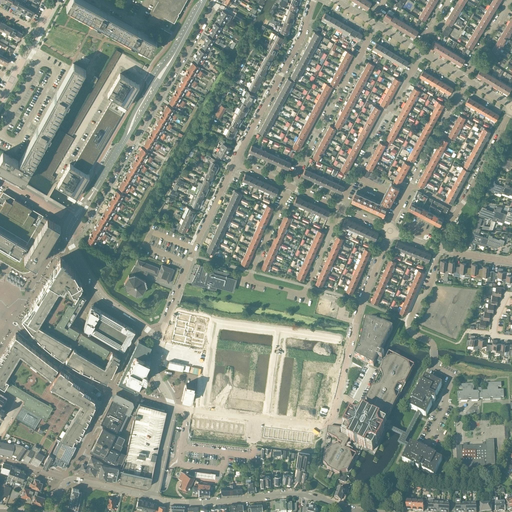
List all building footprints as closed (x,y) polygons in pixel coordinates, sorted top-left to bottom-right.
[(15,9),(19,2),(15,0),(12,0),(10,5),(12,6),(11,7),(15,9)] [(69,0),(67,6),(97,23),(103,11),(99,8),(83,0),(69,0)] [(157,42),(164,46),(171,33),(160,27),(165,17),(171,20),(172,20),(174,22),(178,14),(178,13),(179,11),(180,12),(185,0),(158,0),(145,24),(162,34),(157,42)] [(366,0),(363,6),(368,9),(372,2),(368,0),(366,0)] [(492,0),(490,4),(496,8),(499,3),(494,0),(492,0)] [(425,7),(431,10),(434,5),(428,1),(425,7)] [(458,1),(454,6),(461,10),(464,5),(458,1)] [(21,11),(24,4),(19,2),(15,9),(18,11),(19,10),(21,11)] [(291,3),(288,9),(296,12),(298,8),(296,8),(297,6),(291,3)] [(22,13),(25,15),(29,7),(24,4),(21,11),(22,11),(22,13)] [(487,10),(493,13),(496,8),(490,4),(487,10)] [(454,6),(451,11),(457,15),(461,10),(454,6)] [(25,15),(29,17),(29,15),(31,16),(35,10),(29,7),(25,15)] [(422,12),(428,15),(431,10),(425,7),(422,12)] [(219,15),(226,19),(229,14),(222,10),(219,15)] [(484,15),(490,18),(493,13),(487,10),(484,15)] [(97,23),(96,24),(100,26),(101,25),(100,25),(107,13),(103,11),(97,23)] [(448,16),(454,20),(457,15),(451,11),(448,16)] [(383,18),(389,22),(393,15),(387,12),(383,18)] [(419,17),(425,20),(428,15),(422,12),(419,17)] [(107,13),(100,25),(101,25),(110,30),(130,41),(131,41),(137,29),(133,27),(110,14),(107,13)] [(321,19),(327,22),(330,16),(325,13),(321,19)] [(216,20),(223,24),(226,19),(219,15),(216,20)] [(286,15),(284,20),(292,23),(294,19),(292,19),(293,17),(286,15)] [(389,22),(394,25),(398,18),(393,15),(389,22)] [(481,20),(487,23),(490,18),(484,15),(481,20)] [(327,22),(332,25),(336,19),(330,16),(327,22)] [(445,22),(451,25),(454,20),(448,16),(445,22)] [(394,25),(399,28),(403,21),(398,18),(394,25)] [(332,25),(337,28),(341,22),(336,19),(332,25)] [(478,25),(484,28),(487,23),(481,20),(478,25)] [(399,28),(404,31),(408,24),(403,21),(399,28)] [(337,28),(342,31),(346,25),(341,22),(337,28)] [(212,28),(218,32),(221,27),(215,23),(212,28)] [(6,32),(8,33),(12,27),(10,26),(6,24),(2,32),(6,34),(6,32)] [(404,31),(409,34),(413,27),(408,24),(404,31)] [(342,31),(348,34),(351,28),(346,25),(342,31)] [(475,30),(481,33),(484,28),(478,25),(475,30)] [(286,35),(288,35),(290,31),(288,30),(289,28),(282,26),(280,32),(286,34),(286,35)] [(9,36),(13,37),(17,30),(14,28),(13,28),(12,27),(8,33),(10,34),(9,36)] [(409,34),(415,37),(419,31),(413,27),(409,34)] [(209,33),(215,37),(218,32),(212,28),(209,33)] [(348,34),(353,37),(357,31),(351,28),(348,34)] [(130,41),(130,42),(134,45),(135,43),(134,43),(141,31),(137,29),(131,41),(130,41)] [(13,37),(16,39),(17,38),(19,39),(22,33),(20,32),(21,32),(17,30),(13,37)] [(472,35),(478,38),(481,33),(475,30),(472,35)] [(501,35),(507,38),(510,33),(504,30),(501,35)] [(141,31),(134,43),(135,43),(150,51),(156,40),(144,33),(141,31)] [(353,37),(358,41),(362,34),(357,31),(353,37)] [(311,37),(318,41),(321,35),(314,32),(311,37)] [(274,33),(271,38),(282,44),(284,40),(282,39),(283,37),(274,33)] [(469,40),(475,43),(478,38),(472,35),(469,40)] [(498,40),(504,43),(507,38),(501,35),(498,40)] [(204,41),(210,45),(213,40),(207,36),(204,41)] [(308,43),(315,47),(318,41),(311,37),(308,43)] [(269,44),(271,45),(277,48),(278,47),(280,47),(282,44),(271,38),(269,44)] [(430,47),(435,50),(439,43),(434,40),(430,47)] [(466,45),(472,49),(475,43),(469,40),(466,45)] [(495,45),(501,48),(504,43),(498,40),(495,45)] [(201,46),(207,50),(210,45),(204,41),(201,46)] [(305,49),(312,52),(315,47),(308,43),(305,49)] [(372,49),(378,52),(381,46),(376,43),(372,49)] [(435,50),(441,53),(445,46),(439,43),(435,50)] [(271,45),(268,50),(276,54),(278,51),(276,50),(277,48),(271,45)] [(492,50),(498,54),(501,48),(495,45),(492,50)] [(378,52),(383,55),(387,49),(381,46),(378,52)] [(441,53),(446,56),(450,49),(445,46),(441,53)] [(197,54),(203,58),(206,53),(200,49),(197,54)] [(302,54),(309,58),(312,52),(305,49),(302,54)] [(383,55),(388,58),(392,52),(387,49),(383,55)] [(446,56),(451,59),(455,53),(450,49),(446,56)] [(268,50),(266,56),(272,59),(273,57),(274,58),(276,54),(268,50)] [(344,56),(350,59),(353,54),(350,53),(350,52),(349,52),(347,51),(344,50),(342,55),(344,56)] [(388,58),(393,61),(397,55),(392,52),(388,58)] [(451,59),(456,62),(460,56),(455,53),(451,59)] [(194,59),(200,63),(203,58),(197,54),(194,59)] [(299,60),(306,63),(309,58),(302,54),(299,60)] [(393,61),(399,64),(402,58),(397,55),(393,61)] [(0,61),(0,63),(2,65),(3,64),(5,65),(8,59),(3,56),(0,61)] [(266,56),(263,61),(270,65),(272,62),(271,61),(272,59),(266,56)] [(341,62),(347,65),(350,59),(344,56),(341,62)] [(456,62),(461,66),(465,59),(460,56),(456,62)] [(399,64),(404,67),(408,61),(402,58),(399,64)] [(296,65),(303,69),(306,63),(299,60),(296,65)] [(263,61),(260,66),(266,70),(267,68),(268,69),(270,65),(263,61)] [(365,67),(371,70),(374,64),(371,63),(371,62),(370,63),(368,61),(365,67)] [(189,67),(196,71),(199,66),(192,62),(189,67)] [(338,67),(344,70),(347,65),(341,62),(338,67)] [(58,90),(56,93),(68,100),(85,70),(73,63),(58,90)] [(293,71),(300,75),(303,69),(296,65),(293,71)] [(260,66),(257,72),(265,76),(266,72),(265,71),(266,70),(260,66)] [(186,72),(193,76),(196,71),(189,67),(186,72)] [(335,72),(341,75),(344,70),(338,67),(335,72)] [(362,72),(368,75),(371,70),(365,67),(362,72)] [(477,75),(482,78),(486,71),(481,68),(477,75)] [(420,76),(425,79),(428,73),(423,70),(420,76)] [(290,77),(297,80),(300,75),(293,71),(290,77)] [(482,78),(487,81),(491,75),(486,71),(482,78)] [(183,77),(190,81),(193,76),(186,72),(183,77)] [(257,72),(254,77),(260,80),(261,78),(263,79),(265,76),(257,72)] [(333,77),(338,81),(341,75),(335,72),(333,77)] [(359,77),(365,80),(368,75),(362,72),(359,77)] [(87,174),(139,85),(120,73),(107,94),(113,97),(73,166),(69,164),(57,184),(77,196),(89,175),(87,174)] [(425,79),(430,82),(433,76),(428,73),(425,79)] [(487,81),(492,84),(497,78),(491,75),(487,81)] [(430,82),(435,85),(438,79),(433,76),(430,82)] [(180,82),(187,86),(190,81),(183,77),(180,82)] [(254,77),(251,82),(259,86),(261,83),(259,82),(260,80),(254,77)] [(333,85),(336,86),(338,81),(333,77),(330,83),(332,84),(333,85)] [(357,83),(362,86),(365,80),(359,77),(357,83)] [(394,77),(391,83),(397,86),(400,80),(394,77)] [(284,83),(291,87),(294,81),(287,78),(284,83)] [(492,84),(498,88),(502,81),(497,78),(492,84)] [(435,85),(440,88),(443,82),(438,79),(435,85)] [(498,88),(503,91),(507,84),(502,81),(498,88)] [(177,87),(184,91),(187,86),(180,82),(177,87)] [(248,88),(254,91),(255,89),(257,90),(259,86),(251,82),(248,88)] [(440,88),(445,91),(448,85),(443,82),(440,88)] [(282,88),(288,92),(291,87),(284,83),(282,88)] [(323,89),(329,92),(332,86),(330,85),(329,84),(329,85),(326,83),(323,89)] [(354,88),(360,91),(362,86),(357,83),(354,88)] [(391,83),(388,88),(394,91),(397,86),(391,83)] [(503,91),(508,94),(511,87),(507,84),(503,91)] [(445,91),(450,94),(454,88),(448,85),(445,91)] [(174,92),(181,96),(184,91),(177,87),(174,92)] [(411,92),(417,95),(420,90),(414,87),(411,92)] [(279,94),(285,97),(288,92),(282,88),(279,94)] [(351,93),(357,96),(360,91),(354,88),(351,93)] [(388,88),(386,93),(391,96),(394,91),(388,88)] [(321,94),(326,97),(329,92),(323,89),(321,94)] [(243,96),(245,97),(253,101),(255,98),(253,97),(254,95),(248,92),(249,91),(246,90),(243,96)] [(171,97),(178,101),(181,96),(174,92),(171,97)] [(408,97),(414,101),(417,95),(411,92),(408,97)] [(56,93),(54,97),(66,103),(66,104),(67,104),(70,100),(68,100),(56,93)] [(348,99),(354,102),(357,96),(351,93),(348,99)] [(386,93),(383,98),(389,102),(391,96),(386,93)] [(276,99),(282,103),(285,97),(279,94),(276,99)] [(318,99),(324,102),(326,97),(321,94),(318,99)] [(39,124),(37,127),(50,134),(50,133),(66,104),(66,103),(54,97),(52,101),(39,124)] [(168,102),(175,106),(178,101),(171,97),(168,102)] [(245,97),(242,103),(248,106),(249,104),(251,105),(253,101),(245,97)] [(406,102),(412,106),(414,101),(408,97),(406,102)] [(465,103),(471,106),(474,100),(469,97),(465,103)] [(379,106),(381,107),(382,105),(383,106),(386,107),(389,102),(383,98),(379,106)] [(273,105),(279,108),(282,103),(276,99),(273,105)] [(315,104),(321,108),(324,102),(318,99),(315,104)] [(345,104),(351,107),(354,102),(348,99),(345,104)] [(471,106),(476,109),(479,103),(474,100),(471,106)] [(240,101),(237,107),(247,112),(249,108),(247,108),(248,106),(242,103),(240,101)] [(438,101),(436,106),(442,110),(444,105),(438,101)] [(403,107),(409,111),(412,106),(406,102),(403,107)] [(476,109),(481,112),(484,106),(479,103),(476,109)] [(312,110),(318,113),(321,108),(315,104),(312,110)] [(343,109),(348,112),(351,107),(345,104),(343,109)] [(164,110),(171,114),(174,109),(167,105),(164,110)] [(270,110),(276,113),(279,108),(273,105),(270,110)] [(371,111),(377,114),(380,109),(378,107),(377,107),(374,106),(371,111)] [(436,106),(433,112),(439,115),(442,110),(436,106)] [(481,112),(486,115),(489,109),(484,106),(481,112)] [(237,113),(243,116),(244,115),(245,115),(247,112),(237,107),(234,112),(237,113)] [(400,113),(406,116),(409,111),(403,107),(400,113)] [(340,114),(346,117),(348,112),(343,109),(340,114)] [(486,115),(491,118),(494,112),(489,109),(486,115)] [(161,115),(168,119),(171,114),(164,110),(161,115)] [(267,115),(273,119),(276,113),(270,110),(267,115)] [(309,115),(315,118),(318,113),(312,110),(309,115)] [(369,116),(374,119),(377,114),(371,111),(369,116)] [(433,112),(430,117),(436,120),(439,115),(433,112)] [(491,118),(496,121),(499,115),(494,112),(491,118)] [(237,113),(234,119),(241,123),(243,119),(242,118),(243,116),(237,113)] [(397,118),(403,121),(406,116),(400,113),(397,118)] [(337,120),(343,123),(346,117),(340,114),(337,120)] [(457,120),(463,123),(466,118),(460,114),(457,120)] [(158,120),(165,124),(168,119),(161,115),(158,120)] [(264,121),(271,124),(273,119),(267,115),(264,121)] [(306,120),(312,123),(315,118),(309,115),(306,120)] [(366,122),(372,125),(374,119),(369,116),(366,122)] [(430,117),(427,122),(433,125),(436,120),(430,117)] [(395,123),(401,126),(403,121),(397,118),(395,123)] [(234,119),(231,124),(237,127),(238,125),(239,126),(241,123),(234,119)] [(155,125),(162,129),(165,124),(158,120),(155,125)] [(304,126),(309,129),(312,123),(306,120),(304,126)] [(337,127),(340,128),(343,123),(337,120),(334,125),(337,126),(336,127),(337,127)] [(454,125),(460,128),(463,123),(457,120),(454,125)] [(261,126),(268,130),(271,124),(264,121),(261,126)] [(363,127),(369,130),(372,125),(366,122),(363,127)] [(427,122),(424,127),(431,130),(433,125),(427,122)] [(392,128),(398,131),(401,126),(395,123),(392,128)] [(231,124),(228,129),(236,133),(238,130),(236,129),(237,127),(231,124)] [(152,130),(159,134),(162,129),(155,125),(152,130)] [(327,130),(332,134),(335,128),(333,127),(332,126),(330,125),(327,130)] [(451,130),(457,133),(460,128),(454,125),(451,130)] [(258,132),(265,135),(268,130),(261,126),(258,132)] [(301,131),(307,134),(309,129),(304,126),(301,131)] [(37,127),(36,131),(48,137),(47,137),(49,138),(51,134),(50,133),(50,134),(37,127)] [(360,132),(366,135),(369,130),(363,127),(360,132)] [(424,127),(422,132),(428,135),(431,130),(424,127)] [(389,133),(395,136),(398,131),(392,128),(389,133)] [(481,133),(488,137),(491,131),(484,128),(481,133)] [(52,175),(74,138),(59,129),(35,171),(49,179),(52,175)] [(225,135),(231,138),(232,136),(234,137),(236,133),(228,129),(225,135)] [(149,135),(156,139),(159,134),(152,130),(149,135)] [(324,136),(330,139),(332,134),(327,130),(324,136)] [(448,135),(454,138),(457,133),(451,130),(448,135)] [(19,161),(31,167),(47,137),(48,137),(36,131),(33,135),(19,161)] [(298,136),(304,139),(307,134),(301,131),(298,136)] [(357,137),(363,141),(366,135),(360,132),(357,137)] [(422,132),(419,137),(425,140),(428,135),(422,132)] [(386,138),(392,142),(395,136),(389,133),(386,138)] [(478,138),(485,142),(488,137),(481,133),(478,138)] [(146,140),(153,144),(156,139),(149,135),(146,140)] [(295,142),(301,145),(304,139),(298,136),(295,142)] [(321,141),(327,144),(330,139),(324,136),(321,141)] [(354,143),(360,146),(363,141),(357,137),(354,143)] [(419,137),(416,142),(422,145),(425,140),(419,137)] [(439,143),(445,146),(449,138),(447,137),(446,140),(442,138),(439,143)] [(219,148),(228,152),(231,147),(226,144),(227,142),(221,138),(220,141),(217,147),(219,148)] [(475,144),(482,147),(485,142),(478,138),(475,144)] [(143,145),(150,149),(153,144),(146,140),(143,145)] [(318,146),(324,149),(327,144),(321,141),(318,146)] [(377,146),(383,150),(387,142),(385,141),(384,143),(380,141),(377,146)] [(296,149),(298,150),(301,145),(295,142),(292,147),(295,148),(295,149),(296,149)] [(416,142),(413,147),(420,151),(422,145),(416,142)] [(351,148),(357,151),(360,146),(354,143),(351,148)] [(436,148),(442,151),(445,146),(439,143),(436,148)] [(473,149),(479,153),(482,147),(475,144),(473,149)] [(248,151),(254,154),(257,147),(251,145),(248,151)] [(315,152),(321,155),(324,149),(318,146),(315,152)] [(374,152),(380,155),(383,150),(377,146),(374,152)] [(254,154),(260,156),(263,150),(257,147),(254,154)] [(413,147),(411,152),(417,156),(420,151),(413,147)] [(139,153),(146,157),(149,152),(142,148),(139,153)] [(213,155),(218,158),(220,156),(225,158),(228,152),(219,148),(216,154),(214,152),(213,155)] [(349,153),(354,156),(357,151),(351,148),(349,153)] [(434,153),(440,156),(442,151),(436,148),(434,153)] [(470,154),(476,158),(479,153),(473,149),(470,154)] [(260,156),(265,159),(268,152),(263,150),(260,156)] [(265,159),(271,161),(274,155),(268,152),(265,159)] [(316,159),(318,160),(321,155),(315,152),(312,157),(315,158),(315,159),(316,159)] [(371,157),(377,160),(380,155),(374,152),(371,157)] [(407,160),(409,161),(410,159),(414,161),(417,156),(411,152),(407,160)] [(3,153),(0,157),(0,167),(24,181),(26,177),(31,168),(31,167),(19,161),(3,153)] [(136,158),(143,162),(146,157),(139,153),(136,158)] [(346,159),(352,162),(354,156),(349,153),(346,159)] [(431,158),(437,161),(440,156),(434,153),(431,158)] [(467,160),(473,163),(476,158),(470,154),(467,160)] [(271,161),(277,164),(279,157),(274,155),(271,161)] [(510,169),(511,166),(511,163),(511,160),(503,158),(503,157),(500,155),(496,165),(500,166),(500,165),(510,168),(510,169)] [(212,161),(209,166),(217,170),(219,166),(217,166),(218,164),(217,163),(218,160),(211,157),(209,160),(212,161)] [(277,164),(282,166),(285,160),(279,157),(277,164)] [(369,162),(375,165),(377,160),(371,157),(369,162)] [(133,163),(140,167),(143,162),(136,158),(133,163)] [(428,163),(434,167),(437,161),(431,158),(428,163)] [(343,164),(349,167),(352,162),(346,159),(343,164)] [(282,166),(288,169),(291,162),(285,160),(282,166)] [(464,165),(470,169),(473,163),(467,160),(464,165)] [(196,161),(195,164),(196,164),(195,166),(198,168),(201,170),(202,167),(203,164),(196,161)] [(401,166),(408,170),(410,164),(404,161),(401,166)] [(366,167),(372,170),(375,165),(369,162),(366,167)] [(130,168),(137,172),(140,167),(133,163),(130,168)] [(425,168),(431,172),(434,167),(428,163),(425,168)] [(343,171),(346,172),(349,167),(343,164),(340,169),(342,171),(343,171)] [(209,166),(207,172),(213,175),(214,173),(215,174),(217,170),(209,166)] [(399,171),(405,175),(408,170),(401,166),(399,171)] [(460,172),(467,176),(470,171),(463,167),(460,172)] [(127,173),(134,177),(137,172),(130,168),(127,173)] [(423,173),(429,177),(431,172),(425,168),(423,173)] [(302,175),(308,178),(311,171),(305,169),(302,175)] [(308,178),(313,180),(316,174),(311,171),(308,178)] [(396,177),(402,180),(405,175),(399,171),(396,177)] [(207,172),(204,177),(212,181),(214,177),(212,177),(213,175),(207,172)] [(457,178),(464,181),(467,176),(460,172),(457,178)] [(124,178),(131,182),(134,177),(127,173),(124,178)] [(242,180),(248,183),(251,176),(245,173),(242,180)] [(420,179),(426,182),(429,177),(423,173),(420,179)] [(313,180),(319,183),(322,176),(316,174),(313,180)] [(248,183),(253,185),(256,178),(251,176),(248,183)] [(319,183),(324,185),(327,179),(322,176),(319,183)] [(204,177),(202,183),(208,186),(209,184),(210,185),(212,181),(204,177)] [(393,182),(399,185),(402,180),(396,177),(393,182)] [(121,183),(128,187),(131,182),(124,178),(121,183)] [(253,185),(259,188),(262,181),(256,178),(253,185)] [(454,183),(461,187),(464,181),(457,178),(454,183)] [(324,185),(330,188),(333,181),(327,179),(324,185)] [(417,184),(423,187),(426,182),(420,179),(417,184)] [(259,188),(264,190),(267,183),(262,181),(259,188)] [(330,188),(335,190),(338,184),(333,181),(330,188)] [(501,195),(502,192),(502,191),(504,187),(494,183),(494,182),(491,181),(487,190),(491,191),(491,190),(501,194),(501,195)] [(118,188),(125,192),(128,187),(121,183),(118,188)] [(202,183),(199,188),(207,192),(209,188),(207,188),(208,186),(202,183)] [(264,190),(270,193),(273,186),(267,183),(264,190)] [(352,200),(384,215),(388,206),(386,206),(388,204),(390,205),(400,188),(391,183),(380,202),(356,191),(352,200)] [(451,188),(458,192),(461,187),(454,183),(451,188)] [(511,187),(508,186),(508,184),(505,183),(504,187),(502,191),(502,192),(511,194),(511,187)] [(335,190),(341,193),(344,186),(338,184),(335,190)] [(270,193),(275,195),(278,188),(273,186),(270,193)] [(199,188),(197,194),(203,197),(204,195),(205,195),(207,192),(199,188)] [(449,194),(455,197),(458,192),(451,188),(449,194)] [(113,196),(120,200),(123,195),(116,190),(113,196)] [(232,195),(239,199),(241,193),(234,190),(232,195)] [(0,259),(12,267),(20,254),(19,254),(25,244),(25,245),(43,216),(43,215),(31,208),(15,198),(3,191),(0,196),(0,259)] [(408,208),(413,211),(422,195),(421,194),(422,193),(417,191),(408,208)] [(194,193),(192,198),(202,203),(203,199),(202,198),(203,197),(197,194),(194,193)] [(419,214),(422,207),(428,196),(424,194),(423,195),(422,195),(413,211),(419,214)] [(446,199),(452,203),(455,197),(449,194),(446,199)] [(229,201),(236,204),(239,199),(232,195),(229,201)] [(110,201),(117,205),(120,200),(113,196),(110,201)] [(293,203),(299,206),(302,199),(296,196),(293,203)] [(189,204),(198,208),(199,206),(200,206),(202,203),(192,198),(189,204)] [(299,206),(304,208),(307,201),(302,199),(299,206)] [(107,206),(114,210),(117,205),(110,201),(107,206)] [(227,206),(234,210),(236,204),(229,201),(227,206)] [(304,208),(310,211),(313,204),(307,201),(304,208)] [(429,219),(435,222),(444,205),(439,202),(437,205),(436,207),(429,219)] [(264,210),(271,213),(273,207),(267,204),(264,210)] [(310,211),(315,213),(319,206),(313,204),(310,211)] [(424,216),(429,219),(436,207),(431,204),(428,210),(424,216)] [(435,222),(440,225),(444,218),(449,208),(444,205),(435,222)] [(105,211),(112,215),(114,210),(107,206),(105,211)] [(224,212),(231,215),(234,210),(227,206),(224,212)] [(315,213),(321,215),(324,209),(319,206),(315,213)] [(482,206),(479,215),(482,216),(482,215),(492,219),(492,220),(493,217),(496,209),(494,208),(493,211),(485,208),(485,207),(482,206)] [(493,217),(492,220),(495,221),(496,219),(504,222),(505,219),(507,214),(500,211),(502,207),(497,206),(496,209),(493,217)] [(188,207),(186,213),(194,217),(195,213),(194,212),(195,210),(188,207)] [(419,214),(424,216),(428,210),(422,207),(419,214)] [(321,215),(327,218),(330,211),(324,209),(321,215)] [(262,215),(268,218),(271,213),(264,210),(262,215)] [(102,216),(109,220),(112,215),(105,211),(102,216)] [(222,217),(229,221),(231,215),(224,212),(222,217)] [(186,213),(183,219),(190,221),(190,220),(192,220),(194,217),(186,213)] [(282,220),(288,223),(291,217),(284,214),(282,220)] [(260,220),(266,223),(268,218),(262,215),(260,220)] [(36,264),(59,224),(47,217),(47,218),(43,216),(25,245),(25,244),(19,254),(20,254),(12,267),(19,270),(21,272),(25,272),(28,271),(31,269),(34,267),(35,264),(36,264)] [(99,221),(106,225),(109,220),(102,216),(99,221)] [(219,223),(226,226),(229,221),(222,217),(219,223)] [(342,225),(348,228),(351,221),(345,218),(342,225)] [(181,224),(189,228),(190,224),(189,223),(190,221),(183,219),(181,224)] [(257,226),(264,229),(266,223),(260,220),(257,226)] [(280,225),(286,228),(288,223),(282,220),(280,225)] [(96,225),(103,230),(106,225),(99,221),(96,225)] [(348,228),(353,230),(357,223),(351,221),(348,228)] [(176,228),(184,233),(185,231),(187,231),(189,228),(181,224),(178,223),(176,228)] [(217,228),(224,232),(226,226),(219,223),(217,228)] [(353,230),(359,232),(362,226),(357,223),(353,230)] [(93,230),(100,235),(103,230),(96,225),(93,230)] [(277,230),(284,233),(286,228),(280,225),(277,230)] [(255,231),(261,234),(264,229),(257,226),(255,231)] [(359,232),(365,235),(368,228),(362,226),(359,232)] [(214,234),(221,237),(224,232),(217,228),(214,234)] [(365,235),(370,237),(373,231),(368,228),(365,235)] [(315,235),(322,238),(324,232),(318,229),(315,235)] [(90,235),(97,240),(100,235),(93,230),(90,235)] [(275,236),(281,239),(284,233),(277,230),(275,236)] [(253,236),(259,239),(261,234),(255,231),(253,236)] [(370,237),(376,240),(379,233),(373,231),(370,237)] [(473,232),(470,241),(475,243),(475,241),(486,245),(485,246),(486,246),(486,244),(487,243),(488,238),(478,234),(478,233),(473,232)] [(211,239),(219,243),(221,237),(214,234),(211,239)] [(87,241),(94,245),(97,240),(90,235),(87,241)] [(313,240),(319,243),(322,238),(315,235),(313,240)] [(335,241),(341,244),(344,238),(337,235),(335,241)] [(487,243),(486,244),(497,248),(499,244),(502,246),(504,240),(500,239),(500,240),(492,237),(492,236),(489,235),(488,238),(487,243)] [(250,242),(257,244),(259,239),(253,236),(250,242)] [(273,241),(279,244),(281,239),(275,236),(273,241)] [(209,245),(216,248),(219,243),(211,239),(209,245)] [(310,245),(317,248),(319,243),(313,240),(310,245)] [(270,246),(277,249),(279,244),(273,241),(270,246)] [(332,246),(339,249),(341,244),(335,241),(332,246)] [(395,248),(400,250),(403,243),(397,241),(395,248)] [(248,247),(254,250),(257,244),(250,242),(248,247)] [(400,250),(406,252),(409,245),(403,243),(400,250)] [(210,256),(212,257),(216,248),(209,245),(206,250),(211,253),(210,256)] [(308,251),(314,253),(317,248),(310,245),(308,251)] [(406,252),(412,254),(414,247),(409,245),(406,252)] [(268,252),(274,255),(277,249),(270,246),(268,252)] [(330,251),(336,254),(339,249),(332,246),(330,251)] [(246,252),(252,255),(254,250),(248,247),(246,252)] [(412,254),(417,256),(420,250),(414,247),(412,254)] [(363,253),(369,256),(371,251),(365,248),(363,253)] [(417,256),(423,259),(426,252),(420,250),(417,256)] [(306,256),(312,259),(314,253),(308,251),(306,256)] [(328,257),(334,259),(336,254),(330,251),(328,257)] [(243,258),(250,260),(252,255),(246,252),(243,258)] [(266,257),(272,260),(274,255),(268,252),(266,257)] [(423,259),(429,261),(432,254),(426,252),(423,259)] [(360,259),(367,261),(369,256),(363,253),(360,259)] [(303,261),(310,264),(312,259),(306,256),(303,261)] [(263,262),(270,265),(272,260),(266,257),(263,262)] [(325,262),(332,265),(334,259),(328,257),(325,262)] [(0,452),(0,453),(6,454),(12,455),(15,456),(20,458),(23,459),(23,458),(28,461),(28,459),(37,465),(38,463),(43,466),(46,459),(46,460),(49,453),(57,436),(59,438),(72,444),(75,445),(80,447),(101,402),(105,391),(107,383),(109,380),(106,379),(110,373),(111,373),(117,360),(116,359),(120,354),(69,324),(86,296),(82,294),(79,292),(82,286),(81,286),(82,285),(82,283),(74,269),(73,269),(70,267),(71,266),(67,263),(67,262),(60,258),(31,306),(25,314),(26,315),(19,327),(7,347),(4,350),(5,351),(3,353),(0,357),(1,357),(0,358),(0,382),(24,398),(0,438),(0,452)] [(241,263),(247,266),(250,260),(243,258),(241,263)] [(387,264),(394,266),(396,261),(390,258),(387,264)] [(125,282),(124,283),(125,284),(124,285),(125,285),(124,287),(126,287),(125,288),(126,289),(135,294),(137,295),(137,294),(138,295),(139,293),(140,294),(141,293),(142,294),(142,292),(146,286),(147,285),(145,285),(146,283),(145,283),(146,282),(144,281),(145,280),(144,279),(143,279),(147,272),(157,276),(156,278),(168,283),(174,269),(162,264),(160,269),(158,269),(158,267),(137,259),(135,265),(131,271),(134,274),(133,275),(132,274),(131,275),(130,274),(130,275),(129,275),(128,276),(125,282)] [(358,264),(364,267),(367,261),(360,259),(358,264)] [(448,277),(448,271),(449,263),(446,262),(446,261),(441,260),(440,270),(444,271),(444,277),(448,277)] [(301,267),(307,269),(310,264),(303,261),(301,267)] [(459,276),(460,272),(459,272),(460,266),(457,266),(454,266),(455,262),(449,261),(449,263),(448,271),(453,272),(453,275),(459,276)] [(261,268),(267,271),(270,265),(263,262),(261,268)] [(323,267),(329,270),(332,265),(325,262),(323,267)] [(471,277),(471,274),(471,267),(468,267),(468,268),(466,267),(466,263),(460,262),(460,266),(459,272),(460,272),(465,273),(464,277),(471,277)] [(482,279),(482,276),(483,269),(480,268),(480,269),(477,269),(477,264),(472,263),(471,267),(471,274),(476,274),(476,278),(482,279)] [(356,269),(362,272),(364,267),(358,264),(356,269)] [(385,269),(391,272),(394,266),(387,264),(385,269)] [(192,285),(216,291),(217,286),(233,290),(233,288),(234,288),(236,281),(235,281),(237,275),(203,266),(200,265),(192,282),(193,282),(192,285)] [(487,280),(493,281),(494,271),(491,271),(488,271),(489,266),(483,266),(483,269),(482,276),(487,277),(487,280)] [(299,272),(305,275),(307,269),(301,267),(299,272)] [(321,273),(327,275),(329,270),(323,267),(321,273)] [(501,280),(506,281),(507,272),(503,271),(503,269),(501,269),(501,268),(498,268),(498,273),(495,272),(494,278),(497,279),(498,277),(502,277),(501,280)] [(353,275),(360,277),(362,272),(356,269),(353,275)] [(383,274),(389,277),(391,272),(385,269),(383,274)] [(416,275),(422,277),(425,272),(418,269),(416,275)] [(296,277),(303,280),(305,275),(299,272),(296,277)] [(318,278),(325,281),(327,275),(321,273),(318,278)] [(380,280),(387,282),(389,277),(383,274),(380,280)] [(351,280),(357,283),(360,277),(353,275),(351,280)] [(414,280),(420,283),(422,277),(416,275),(414,280)] [(316,283),(322,286),(325,281),(318,278),(316,283)] [(349,285),(355,288),(357,283),(351,280),(349,285)] [(378,285),(384,288),(387,282),(380,280),(378,285)] [(411,285),(418,288),(420,283),(414,280),(411,285)] [(346,291),(353,293),(355,288),(349,285),(346,291)] [(376,290),(382,293),(384,288),(378,285),(376,290)] [(409,290),(415,293),(418,288),(411,285),(409,290)] [(492,290),(492,295),(501,296),(501,292),(503,292),(503,290),(505,290),(505,288),(496,287),(495,291),(492,290)] [(373,295),(380,298),(382,293),(376,290),(373,295)] [(407,296),(413,299),(415,293),(409,290),(407,296)] [(371,301),(377,304),(380,298),(373,295),(371,301)] [(488,298),(488,303),(497,304),(498,300),(499,300),(499,298),(501,298),(501,296),(492,295),(491,299),(488,298)] [(404,301),(411,304),(413,299),(407,296),(404,301)] [(402,306),(408,309),(411,304),(404,301),(402,306)] [(485,307),(484,311),(493,312),(494,308),(495,308),(496,306),(497,306),(497,304),(488,303),(488,307),(485,307)] [(84,327),(117,347),(123,350),(135,330),(91,304),(84,327)] [(400,312),(406,315),(408,309),(402,306),(400,312)] [(481,315),(480,319),(489,320),(490,316),(492,316),(492,314),(493,314),(493,312),(484,311),(484,315),(481,315)] [(206,322),(207,318),(180,313),(179,316),(177,316),(172,341),(185,344),(187,336),(191,337),(189,345),(201,347),(201,344),(203,344),(206,329),(205,329),(205,326),(207,327),(208,322),(206,322)] [(359,348),(355,355),(358,357),(357,358),(365,362),(365,360),(370,363),(369,364),(373,366),(376,362),(378,358),(379,358),(379,359),(382,360),(385,356),(380,354),(383,348),(384,347),(389,336),(390,336),(390,335),(393,329),(383,323),(382,324),(377,322),(366,319),(359,348)] [(476,327),(486,328),(486,324),(488,324),(488,322),(489,322),(489,320),(480,319),(480,323),(477,323),(476,327)] [(477,349),(478,348),(479,338),(475,338),(475,336),(473,336),(473,335),(470,335),(470,340),(467,339),(466,345),(473,346),(473,349),(477,349)] [(486,350),(489,350),(490,344),(487,344),(487,336),(485,336),(485,337),(483,337),(483,339),(479,338),(478,348),(482,348),(482,345),(486,345),(486,350)] [(496,352),(500,352),(501,343),(497,343),(497,341),(495,341),(496,340),(493,339),(492,344),(490,344),(489,350),(492,350),(492,348),(496,349),(496,352)] [(118,384),(137,393),(144,379),(145,380),(147,373),(150,362),(148,361),(152,353),(149,352),(151,346),(138,340),(130,359),(118,384)] [(508,354),(511,355),(511,349),(509,349),(510,341),(507,341),(507,342),(505,342),(505,344),(501,343),(500,352),(504,353),(505,350),(509,350),(508,354)] [(327,468),(340,475),(340,474),(346,472),(348,472),(354,460),(352,460),(351,454),(353,449),(349,447),(352,442),(366,449),(366,448),(373,451),(376,444),(377,445),(384,430),(383,430),(380,422),(380,420),(381,419),(377,417),(378,414),(380,415),(381,414),(383,415),(388,417),(391,412),(399,396),(396,390),(399,384),(406,382),(414,366),(389,353),(385,361),(384,361),(383,363),(382,365),(383,366),(380,371),(363,404),(372,409),(372,410),(374,411),(372,415),(365,411),(364,412),(355,407),(355,408),(352,414),(351,413),(344,428),(345,428),(344,430),(341,436),(339,436),(341,430),(328,428),(327,435),(337,440),(338,442),(336,446),(334,447),(332,446),(332,447),(327,451),(325,451),(323,464),(325,465),(327,468)] [(297,404),(295,417),(318,420),(320,410),(326,412),(335,376),(323,373),(322,380),(321,380),(320,383),(321,383),(320,387),(319,387),(318,390),(319,390),(318,394),(317,394),(317,397),(316,401),(315,404),(316,404),(315,407),(312,407),(312,406),(306,405),(297,404)] [(418,413),(426,417),(432,406),(429,404),(431,401),(434,403),(436,401),(437,401),(439,399),(438,398),(436,397),(442,386),(425,377),(422,383),(421,383),(417,389),(419,390),(416,396),(414,395),(411,402),(413,402),(410,409),(418,413)] [(186,383),(186,384),(184,384),(181,400),(192,403),(195,388),(193,388),(194,385),(186,383)] [(493,400),(500,400),(500,398),(504,398),(503,390),(498,391),(498,388),(501,388),(501,383),(486,384),(486,388),(487,388),(488,391),(473,392),(473,389),(474,389),(474,385),(459,385),(459,390),(463,389),(463,392),(457,393),(458,400),(461,400),(461,402),(468,401),(468,399),(471,399),(471,401),(479,401),(479,399),(483,399),(483,401),(490,400),(490,398),(493,398),(493,400)] [(116,430),(119,431),(119,432),(120,432),(133,403),(132,400),(116,393),(113,399),(104,418),(103,419),(103,420),(102,421),(101,422),(101,423),(106,425),(116,430)] [(118,470),(116,479),(120,480),(119,482),(145,488),(160,491),(160,490),(161,485),(163,477),(152,475),(156,460),(166,462),(168,454),(157,452),(164,421),(166,411),(139,403),(136,410),(134,416),(129,438),(126,453),(121,463),(118,470)] [(400,436),(403,437),(399,444),(405,447),(405,448),(406,448),(407,448),(405,452),(404,452),(405,453),(404,454),(405,455),(409,447),(410,447),(409,447),(407,446),(407,445),(406,445),(406,446),(404,445),(409,436),(409,435),(412,429),(413,430),(413,429),(412,429),(416,423),(419,417),(419,416),(420,414),(418,413),(417,415),(417,416),(414,422),(414,421),(413,422),(414,422),(411,428),(410,428),(407,435),(407,434),(407,435),(406,437),(401,434),(389,428),(388,427),(388,428),(386,426),(385,428),(387,429),(387,430),(388,430),(400,436)] [(105,428),(102,427),(91,449),(93,450),(91,453),(114,464),(115,465),(115,464),(116,464),(117,464),(117,463),(118,463),(118,462),(120,462),(121,463),(126,453),(123,452),(119,450),(122,444),(121,444),(124,437),(119,434),(118,434),(117,434),(105,428)] [(64,469),(65,469),(66,469),(66,468),(66,467),(67,467),(67,466),(66,466),(67,466),(66,466),(66,465),(68,462),(69,459),(70,459),(70,458),(71,455),(72,454),(71,454),(73,451),(74,447),(75,448),(75,447),(75,446),(75,445),(72,444),(59,438),(53,452),(54,456),(49,453),(46,460),(46,459),(43,466),(43,467),(48,469),(50,464),(56,467),(57,465),(62,467),(62,468),(63,468),(62,468),(63,468),(65,469),(64,469)] [(457,461),(457,469),(485,468),(485,463),(487,463),(487,466),(495,465),(494,440),(486,441),(486,445),(485,445),(485,444),(483,444),(483,445),(462,446),(462,461),(457,461)] [(422,472),(434,477),(442,461),(436,458),(437,456),(430,453),(429,454),(424,451),(424,450),(418,446),(417,448),(411,445),(406,454),(402,461),(414,467),(415,464),(418,466),(416,470),(419,471),(421,467),(424,469),(422,472)] [(302,468),(307,469),(309,454),(298,452),(295,467),(297,467),(302,468)] [(116,481),(116,479),(118,470),(119,468),(101,464),(102,462),(91,457),(88,463),(87,465),(82,463),(79,469),(86,473),(86,472),(88,473),(88,475),(95,477),(96,475),(98,476),(98,477),(116,481)] [(511,462),(506,459),(502,467),(510,473),(511,468),(511,462)] [(3,463),(1,471),(8,473),(9,473),(9,472),(9,471),(10,468),(11,465),(3,463)] [(5,484),(5,485),(9,486),(10,481),(11,479),(11,478),(12,478),(15,467),(11,465),(10,468),(9,471),(9,472),(9,473),(8,473),(8,474),(8,475),(8,476),(7,476),(7,477),(7,478),(7,479),(6,479),(6,480),(6,481),(6,482),(5,482),(5,484)] [(11,479),(10,481),(14,482),(14,481),(15,479),(16,480),(20,470),(20,469),(15,467),(12,478),(11,478),(11,479)] [(15,479),(14,481),(21,483),(25,473),(20,470),(16,480),(15,479)] [(2,472),(0,477),(0,487),(3,489),(4,485),(5,485),(5,484),(5,482),(6,482),(6,481),(6,480),(6,479),(7,479),(7,478),(7,477),(7,476),(8,476),(8,475),(8,474),(8,473),(1,471),(0,471),(2,472)] [(179,486),(188,490),(194,477),(181,471),(178,478),(182,480),(179,486)] [(215,473),(195,471),(195,473),(194,476),(214,479),(215,476),(215,473)] [(36,488),(35,490),(39,491),(42,482),(39,481),(39,480),(35,478),(33,482),(32,483),(30,482),(29,485),(36,488)] [(248,487),(248,492),(256,491),(255,486),(256,486),(256,482),(248,482),(248,487)] [(221,489),(221,497),(242,495),(242,488),(234,488),(234,484),(231,485),(231,489),(221,489)] [(4,489),(2,494),(8,496),(11,487),(9,486),(5,485),(4,489)] [(204,496),(209,497),(209,492),(211,493),(212,487),(210,487),(210,485),(205,485),(204,496)] [(24,487),(21,496),(30,499),(29,500),(33,501),(42,504),(43,501),(44,501),(45,497),(40,495),(41,492),(39,491),(35,490),(35,491),(24,487)] [(74,508),(77,509),(81,492),(78,491),(79,490),(79,489),(78,489),(73,488),(72,488),(72,489),(71,492),(71,493),(69,499),(69,500),(69,504),(68,504),(68,505),(69,505),(74,506),(75,506),(74,508)] [(335,498),(340,501),(344,492),(338,490),(335,498)] [(111,508),(114,509),(115,505),(114,505),(115,499),(113,498),(112,497),(110,497),(109,498),(109,497),(107,506),(111,507),(111,508)] [(144,511),(146,511),(147,509),(149,502),(138,499),(136,506),(145,509),(144,511)] [(147,509),(154,511),(156,503),(149,502),(147,509)] [(276,505),(275,511),(296,511),(297,511),(297,504),(286,504),(286,503),(285,502),(282,502),(281,504),(276,505)]
